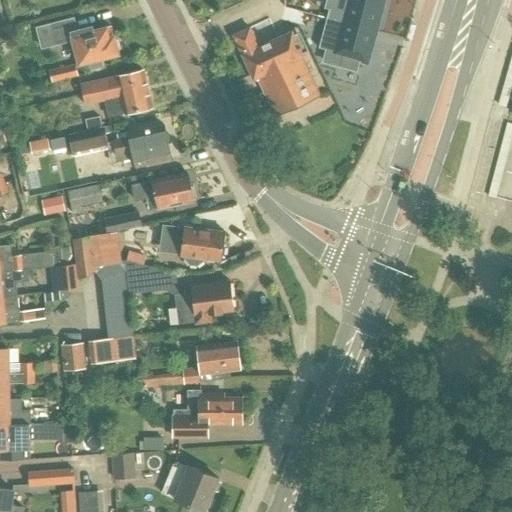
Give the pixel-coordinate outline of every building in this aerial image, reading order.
[(339,0),(337,9),(329,7),(328,12),(377,25),(382,0),(339,0)] [(326,17),(319,43),(335,47),(333,53),(366,61),(374,30),(377,25),(328,12),(326,17)] [(77,30),(74,17),(50,23),(35,26),(41,49),(73,41),(78,64),(82,63),(84,72),(103,67),(101,58),(117,54),(117,53),(121,48),(118,39),(113,37),(110,27),(92,31),(91,27),(77,30)] [(259,46),(250,26),(231,35),(240,55),(242,54),(254,79),(258,77),(276,115),(318,95),(301,57),(304,56),(292,31),(259,46)] [(51,82),(78,76),(75,64),(48,70),(51,82)] [(119,92),(145,87),(141,69),(115,76),(80,83),(82,95),(99,92),(100,100),(120,96),(119,92)] [(239,102),(250,97),(241,77),(230,82),(239,102)] [(99,92),(82,95),(85,105),(104,101),(107,117),(124,114),(150,108),(145,87),(119,92),(120,96),(100,100),(99,92)] [(135,167),(171,159),(163,124),(127,132),(128,137),(113,140),(116,156),(118,163),(134,159),(135,167)] [(73,156),(109,149),(104,126),(68,134),(73,156)] [(51,150),(64,147),(62,137),(49,139),(51,150)] [(31,154),(50,150),(48,138),(29,142),(31,154)] [(17,155),(2,159),(5,171),(20,168),(17,155)] [(192,198),(196,195),(194,187),(190,185),(187,173),(152,180),(131,184),(134,201),(156,197),(158,208),(193,201),(192,198)] [(0,195),(9,191),(5,182),(0,184),(0,195)] [(72,214),(80,212),(79,206),(102,201),(98,184),(67,190),(72,214)] [(107,234),(142,226),(138,211),(104,218),(107,234)] [(184,227),(184,225),(184,224),(171,222),(170,225),(162,225),(161,237),(183,240),(181,254),(185,255),(184,259),(189,265),(197,266),(203,261),(204,258),(219,260),(219,258),(224,255),(225,247),(222,243),(223,233),(184,227)] [(97,234),(72,238),(76,263),(78,280),(94,271),(95,269),(102,265),(97,234)] [(0,271),(30,268),(59,265),(70,256),(69,246),(55,248),(52,251),(11,255),(10,245),(0,245),(0,271)] [(102,265),(94,271),(101,281),(126,270),(115,256),(102,265)] [(147,292),(144,265),(126,260),(130,294),(147,292)] [(76,263),(49,267),(52,290),(79,287),(78,280),(76,263)] [(0,296),(2,296),(16,295),(14,284),(14,280),(27,279),(26,275),(31,274),(30,268),(0,271),(0,296)] [(102,292),(128,289),(126,270),(101,281),(102,292)] [(178,293),(174,294),(176,309),(192,307),(194,322),(194,325),(213,322),(211,314),(223,312),(222,311),(232,310),(229,281),(192,285),(193,292),(178,293)] [(129,301),(129,294),(128,289),(102,292),(104,303),(129,301)] [(2,296),(0,296),(0,322),(45,317),(44,308),(19,311),(18,304),(3,305),(2,296)] [(129,301),(104,303),(105,315),(131,312),(129,301)] [(132,324),(131,312),(105,315),(106,327),(132,324)] [(108,339),(134,337),(132,324),(106,327),(108,339)] [(134,337),(108,339),(110,361),(137,358),(134,337)] [(136,388),(151,387),(201,382),(201,381),(215,380),(215,379),(230,377),(229,370),(240,368),(237,341),(197,345),(199,367),(182,368),(183,376),(135,380),(136,388)] [(94,370),(93,343),(72,344),(73,371),(94,370)] [(0,372),(8,373),(8,347),(0,346),(0,372)] [(58,372),(57,359),(44,360),(45,373),(58,372)] [(19,373),(34,372),(34,362),(19,363),(19,373)] [(0,398),(9,398),(9,383),(35,383),(34,372),(19,373),(8,373),(0,372),(0,398)] [(208,437),(208,423),(241,422),(241,398),(215,398),(215,393),(201,393),(201,389),(187,390),(187,409),(174,409),(174,422),(174,437),(175,437),(190,437),(208,437)] [(0,423),(9,423),(9,398),(0,398),(0,423)] [(69,411),(69,401),(46,401),(46,411),(69,411)] [(9,423),(0,423),(0,449),(10,449),(9,423)] [(91,442),(75,443),(76,454),(92,453),(91,442)] [(113,479),(136,477),(135,463),(151,462),(150,451),(111,454),(113,479)] [(186,466),(174,461),(167,479),(162,492),(186,503),(187,510),(192,511),(198,511),(202,510),(203,510),(217,477),(187,464),(186,466)] [(28,485),(74,482),(73,468),(27,471),(28,485)] [(92,491),(92,484),(78,485),(79,511),(103,511),(103,502),(102,490),(92,491)] [(0,511),(22,511),(23,507),(10,505),(12,490),(0,488),(0,511)]
